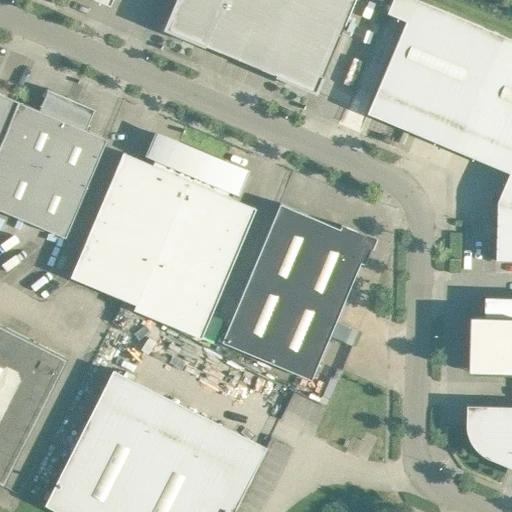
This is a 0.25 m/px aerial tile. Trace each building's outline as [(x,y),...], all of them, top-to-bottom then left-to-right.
[(176,0),(165,28),(315,91),(353,0),(176,0)] [(406,20),(367,113),(509,173),(497,201),(497,202),(508,207),(508,226),(504,226),(504,235),(508,235),(507,259),(496,259),(496,260),(511,260),(511,38),(419,0),(392,0),(388,12),(406,20)] [(364,20),(356,53),(367,55),(375,22),(364,20)] [(41,106),(39,110),(18,101),(0,144),(0,209),(66,237),(107,138),(86,130),(88,125),(89,126),(89,125),(88,124),(94,110),(95,110),(96,109),(47,88),(47,89),(48,90),(42,105),(41,104),(40,105),(41,106)] [(0,144),(18,101),(0,93),(0,144)] [(153,165),(123,152),(71,277),(136,304),(201,152),(158,134),(150,154),(156,157),(153,165)] [(134,309),(201,338),(256,208),(227,196),(230,188),(237,191),(245,171),(201,152),(136,304),(134,309)] [(339,228),(280,203),(223,339),(311,380),(361,263),(364,264),(372,245),(369,237),(341,225),(339,228)] [(511,373),(511,297),(484,297),(483,317),(469,317),(467,372),(511,373)] [(0,483),(4,486),(68,359),(0,324),(0,483)] [(233,511),(252,475),(113,405),(117,397),(103,390),(45,505),(59,511),(233,511)] [(321,395),(318,401),(327,405),(330,399),(321,395)] [(474,447),(476,449),(478,451),(480,453),(484,456),(507,466),(509,406),(488,406),(487,427),(466,426),(466,429),(467,431),(468,435),(469,439),(472,444),(474,447)]
